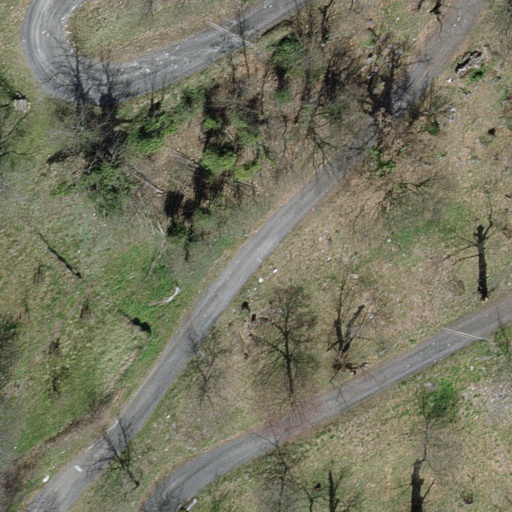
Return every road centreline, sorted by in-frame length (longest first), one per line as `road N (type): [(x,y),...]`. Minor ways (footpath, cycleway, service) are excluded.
road 1 (track): [(476,0),(382,124),(278,233),(45,511)]
road 2 (track): [(151,511),(175,481),(511,305)]
road 3 (track): [(73,0),(42,36),(41,63),(73,90),(119,91),(253,34),(295,0)]
